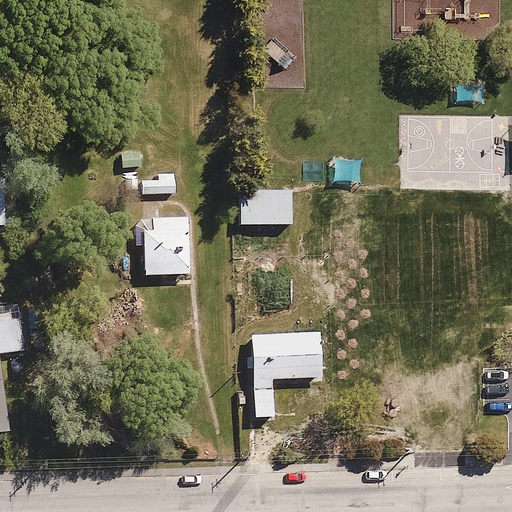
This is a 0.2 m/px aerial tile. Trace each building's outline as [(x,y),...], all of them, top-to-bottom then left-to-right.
[(173,174),(155,175),(156,179),(140,179),(140,195),(173,194),(173,174)] [(293,189),(241,190),(241,224),(293,223),(293,189)] [(511,189),(311,191),(311,231),(303,231),(303,264),(320,264),(320,275),(338,275),(338,306),(368,306),(368,272),(409,272),(409,305),(442,305),(442,270),(485,270),(485,305),(511,304),(511,189)] [(191,211),(141,211),(141,266),(191,266),(191,211)] [(0,435),(9,435),(0,361),(0,354),(22,352),(18,319),(0,320),(0,435)] [(438,326),(395,327),(396,387),(418,387),(418,403),(421,403),(421,405),(421,406),(422,408),(422,410),(423,411),(424,412),(425,414),(426,415),(427,416),(428,417),(430,418),(431,418),(433,419),(434,420),(436,420),(437,420),(439,420),(440,420),(442,420),(444,420),(445,420),(447,419),(448,418),(449,418),(451,417),(452,416),(453,415),(454,413),(455,412),(456,411),(457,409),(457,408),(458,406),(458,405),(458,403),(462,403),(463,420),(511,418),(511,381),(479,383),(478,324),(449,325),(450,361),(439,361),(438,326)] [(321,330),(252,334),(256,417),(275,416),(273,379),(323,377),(321,330)] [(229,407),(217,407),(218,433),(230,432),(229,407)]
